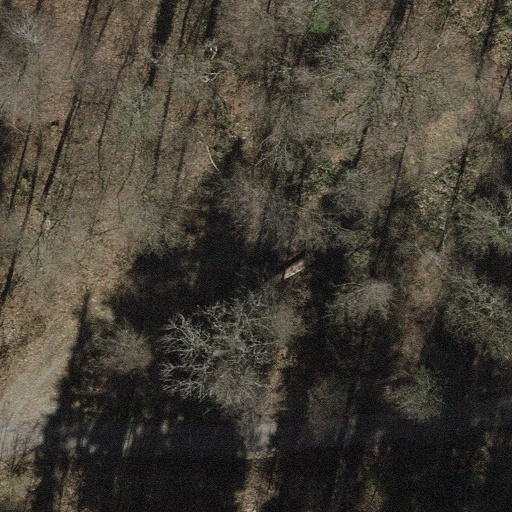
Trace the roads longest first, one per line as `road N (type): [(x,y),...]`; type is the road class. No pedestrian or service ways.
road 1 (track): [(33,433),(35,385),(57,336),(106,303),(298,227),(511,99)]
road 2 (track): [(511,404),(371,429),(263,437),(33,433),(0,440)]
